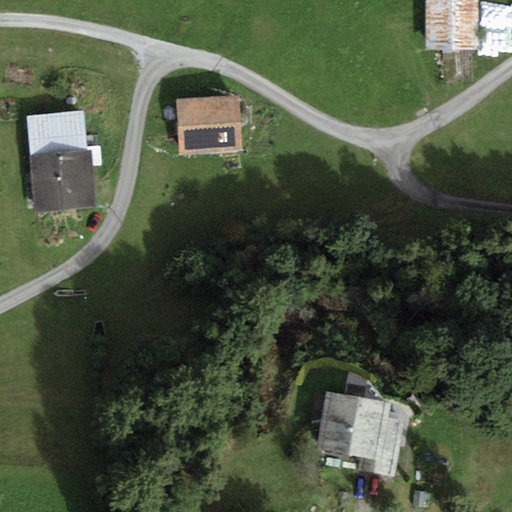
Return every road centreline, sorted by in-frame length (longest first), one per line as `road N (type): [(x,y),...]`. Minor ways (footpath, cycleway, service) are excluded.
road 1 (track): [(390,137),(344,130),(220,66),(163,48),(74,26),(0,20)]
road 2 (unclassified): [(163,48),(106,235),(69,270),(0,306)]
road 3 (unclassified): [(511,67),(425,126),(390,137),(396,170),(415,191),(459,206),(511,207)]
